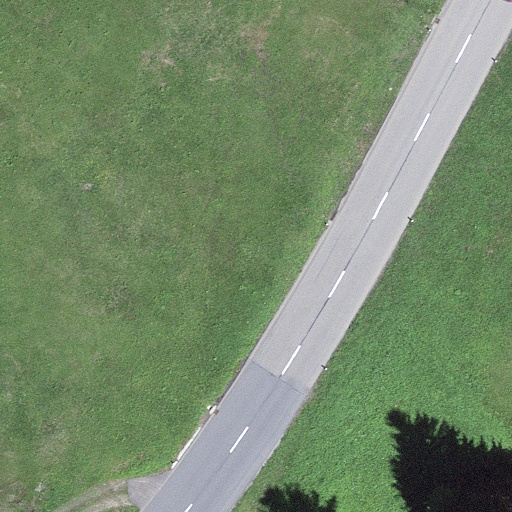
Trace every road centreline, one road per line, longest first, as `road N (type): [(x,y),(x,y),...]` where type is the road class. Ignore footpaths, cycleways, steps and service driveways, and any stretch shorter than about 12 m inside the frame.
road 1 (secondary): [(187,511),(283,382),(487,0)]
road 2 (track): [(201,495),(120,492),(84,511)]
